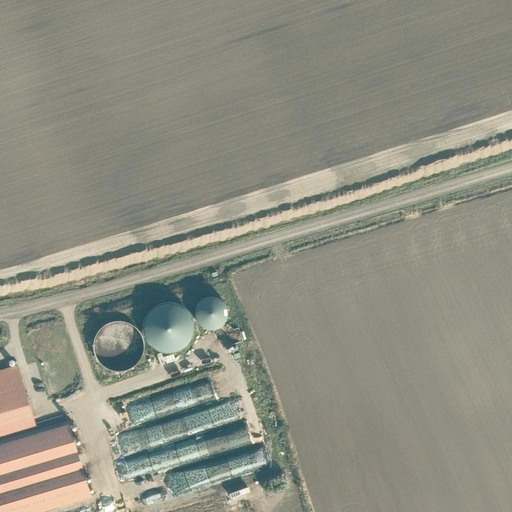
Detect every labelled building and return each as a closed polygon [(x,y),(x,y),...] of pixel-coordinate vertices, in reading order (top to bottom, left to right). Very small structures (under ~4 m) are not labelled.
[(205,325),(230,325),(230,297),(205,297),(205,325)] [(155,351),(196,345),(189,301),(148,308),(155,351)] [(142,360),(146,353),(147,344),(145,335),(140,328),(133,322),(125,319),(116,319),(108,322),(101,327),(97,334),(95,342),(95,350),(98,358),(103,365),(111,369),(119,371),(127,370),(135,367),(142,360)] [(0,436),(38,426),(20,364),(0,369),(0,436)] [(141,427),(145,444),(232,423),(229,413),(225,414),(223,407),(141,427)] [(74,423),(0,443),(0,492),(87,468),(74,423)] [(107,511),(105,503),(71,511),(107,511)]
